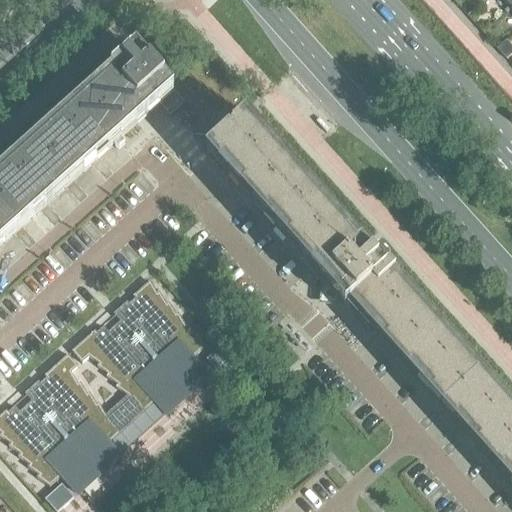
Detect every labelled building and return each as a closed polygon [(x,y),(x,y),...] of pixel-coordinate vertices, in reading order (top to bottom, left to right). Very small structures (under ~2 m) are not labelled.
[(511,46),(508,43),(499,51),(508,62),(511,58),(511,46)] [(116,72),(111,76),(0,175),(0,249),(160,106),(171,118),(185,106),(136,52),(133,49),(129,48),(124,48),(120,50),(116,52),(114,56),(113,60),(113,64),(114,69),(116,72)] [(221,135),(224,139),(241,124),(238,120),(232,114),(241,105),(241,92),(230,92),(200,59),(176,81),(195,103),(195,108),(186,116),(194,125),(193,138),(205,138),(215,129),(221,135)] [(241,124),(224,139),(206,156),(322,286),(327,283),(511,489),(511,407),(387,268),(388,265),(388,260),(386,256),(383,252),(380,250),(376,249),(370,251),(366,254),(246,120),(241,124)] [(95,333),(72,354),(82,365),(89,359),(99,367),(97,369),(109,377),(107,379),(118,387),(116,390),(128,398),(118,407),(132,424),(155,403),(167,416),(209,379),(201,370),(193,361),(205,350),(197,336),(195,338),(188,325),(185,327),(178,315),(176,317),(169,304),(167,306),(159,294),(157,296),(150,284),(134,298),(133,299),(135,301),(129,306),(128,304),(114,316),(121,324),(109,335),(104,329),(97,335),(95,333)] [(207,361),(217,372),(230,359),(221,348),(207,361)] [(7,413),(0,418),(0,435),(1,436),(0,437),(0,438),(11,446),(8,448),(20,457),(18,459),(29,467),(27,469),(39,478),(37,480),(50,489),(54,485),(62,478),(78,496),(120,458),(109,446),(132,424),(118,407),(106,417),(99,405),(97,407),(90,394),(87,396),(80,384),(78,386),(71,375),(79,369),(68,357),(45,378),(47,380),(41,386),(39,384),(25,396),(32,404),(20,414),(15,409),(8,415),(7,413)] [(48,504),(55,511),(60,511),(71,502),(61,491),(48,504)]
